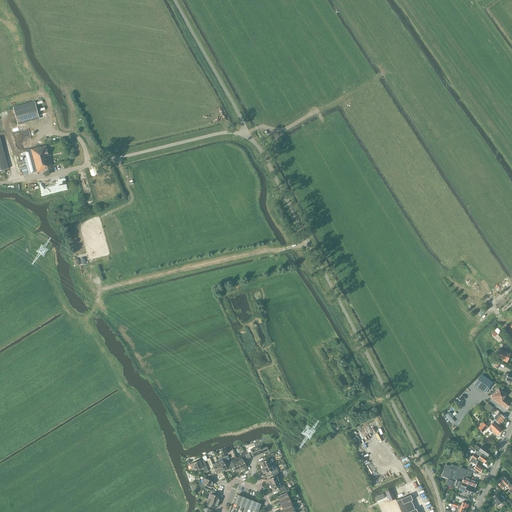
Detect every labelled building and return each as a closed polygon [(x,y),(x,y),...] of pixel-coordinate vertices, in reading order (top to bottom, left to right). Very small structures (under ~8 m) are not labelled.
[(14,108),(19,126),(40,120),(35,102),(14,108)] [(21,168),(23,175),(29,174),(37,172),(37,173),(52,168),(49,157),(51,157),(50,155),(49,155),(46,146),(31,149),(31,150),(23,153),(26,166),(21,168)] [(75,266),(84,264),(82,258),(74,259),(75,266)] [(507,296),(497,306),(501,310),(511,299),(507,296)] [(496,358),(507,363),(511,353),(499,349),(496,358)] [(503,379),(510,382),(511,382),(511,373),(509,372),(508,374),(505,373),(503,379)] [(475,386),(485,393),(492,383),(483,376),(475,386)] [(491,397),(506,409),(511,403),(504,397),(506,394),(498,388),(491,397)] [(483,408),(489,413),(493,408),(487,403),(483,408)] [(449,413),(444,416),(449,425),(454,422),(449,413)] [(499,413),(495,417),(497,419),(496,420),(494,419),(492,421),(496,424),(498,423),(499,424),(505,419),(499,413)] [(496,424),(492,421),(491,423),(492,424),(489,427),(497,434),(498,434),(499,433),(502,429),(496,424)] [(478,428),(482,432),(487,427),(483,422),(478,428)] [(377,446),(382,443),(379,436),(374,439),(377,446)] [(474,447),(487,457),(490,452),(486,449),(488,447),(483,444),(480,448),(475,445),(474,447)] [(250,450),(253,457),(269,450),(267,447),(261,449),(259,446),(250,450)] [(487,458),(479,452),(478,451),(476,454),(480,456),(478,459),(484,463),(484,462),(485,462),(486,461),(486,460),(487,458)] [(247,468),(244,462),(247,461),(245,455),(236,458),(241,470),(247,468)] [(260,463),(263,469),(272,464),(270,459),(272,458),(271,455),(265,457),(266,460),(260,463)] [(217,460),(218,462),(222,472),(227,469),(225,464),(228,462),(225,456),(217,460)] [(469,465),(466,470),(476,474),(477,471),(480,472),(483,468),(477,464),(478,462),(476,460),(472,457),(470,460),(474,463),(476,465),(474,468),(469,465)] [(222,472),(218,462),(213,464),(210,458),(206,459),(211,470),(214,468),(216,474),(222,472)] [(230,468),(233,467),(236,473),(241,470),(236,458),(228,462),(230,468)] [(190,465),(192,470),(194,469),(195,471),(203,467),(205,472),(208,471),(204,460),(201,462),(200,460),(190,465)] [(271,471),(272,474),(278,472),(277,469),(275,470),(272,464),(263,469),(265,474),(271,471)] [(453,486),(455,479),(460,467),(451,464),(449,468),(445,466),(443,471),(444,471),(442,476),(448,478),(446,483),(453,486)] [(455,479),(456,480),(475,487),(477,482),(464,477),(466,470),(460,467),(455,479)] [(268,480),(270,485),(280,481),(277,476),(279,475),(278,472),(272,474),(273,477),(268,480)] [(511,485),(510,483),(503,476),(498,480),(500,482),(499,484),(499,485),(501,488),(503,488),(504,487),(505,487),(507,485),(510,487),(511,485)] [(206,485),(209,486),(212,487),(213,484),(212,481),(204,478),(202,484),(200,483),(199,486),(205,488),(206,485)] [(475,487),(456,480),(454,485),(461,488),(461,487),(466,489),(464,493),(467,493),(466,494),(467,494),(466,496),(471,498),(474,489),(475,487)] [(280,481),(270,485),(272,491),(278,488),(280,491),(285,489),(284,485),(282,486),(280,481)] [(220,497),(214,495),(215,492),(209,490),(206,498),(218,503),(220,497)] [(385,492),(389,501),(395,499),(391,490),(385,492)] [(278,498),(279,501),(280,501),(289,497),(287,492),(278,496),(274,498),(274,499),(278,498)] [(492,498),(498,506),(501,503),(503,505),(506,503),(504,501),(497,493),(492,498)] [(237,509),(239,506),(242,497),(237,495),(234,504),(237,505),(235,509),(237,509)] [(396,501),(400,511),(417,511),(418,510),(417,510),(416,509),(415,509),(411,501),(412,500),(412,499),(413,498),(411,496),(410,495),(396,501)] [(242,511),(243,507),(247,498),(242,497),(239,506),(241,507),(240,510),(242,511)] [(280,502),(281,505),(282,506),(291,502),(289,497),(280,501),(279,501),(276,502),(277,504),(280,502)] [(206,498),(203,507),(208,509),(209,509),(210,506),(216,509),(218,503),(206,498)] [(246,511),(248,509),(251,500),(247,498),(243,507),(246,509),(244,511),(246,511)] [(252,511),(253,511),(256,502),(251,500),(248,509),(251,510),(250,511),(252,511)] [(256,502),(253,511),(254,511),(257,511),(261,504),(256,502)] [(282,507),(283,510),(284,511),(293,506),(291,502),(282,506),(281,505),(278,507),(279,509),(282,507)]
